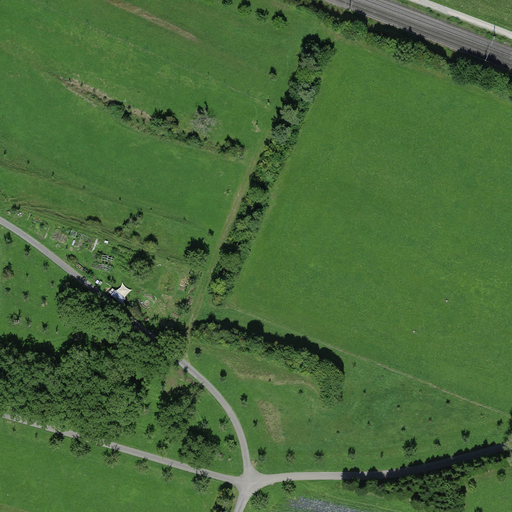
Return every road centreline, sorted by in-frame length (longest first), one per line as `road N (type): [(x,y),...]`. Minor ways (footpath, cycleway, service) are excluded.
road 1 (residential): [(247,483),(241,434),(207,384),(0,220)]
road 2 (residential): [(247,483),(382,476),(511,446)]
road 3 (residential): [(0,413),(247,483)]
road 4 (track): [(261,141),(195,313),(185,366)]
